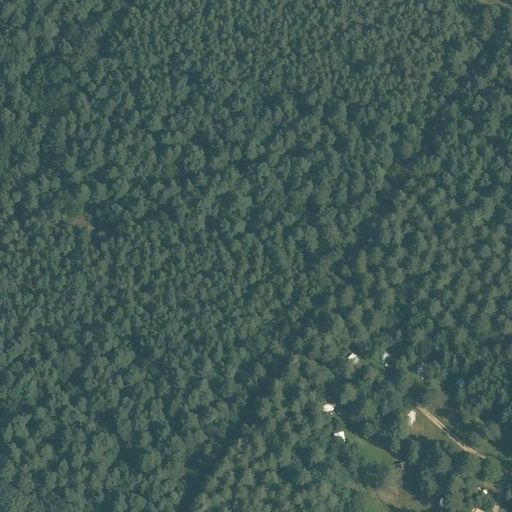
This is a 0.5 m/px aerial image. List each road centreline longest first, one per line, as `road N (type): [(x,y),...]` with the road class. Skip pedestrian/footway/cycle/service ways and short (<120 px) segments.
road 1 (track): [(510,5),(190,511)]
road 2 (track): [(111,0),(0,187)]
road 3 (track): [(496,511),(503,482),(494,463),(386,377)]
